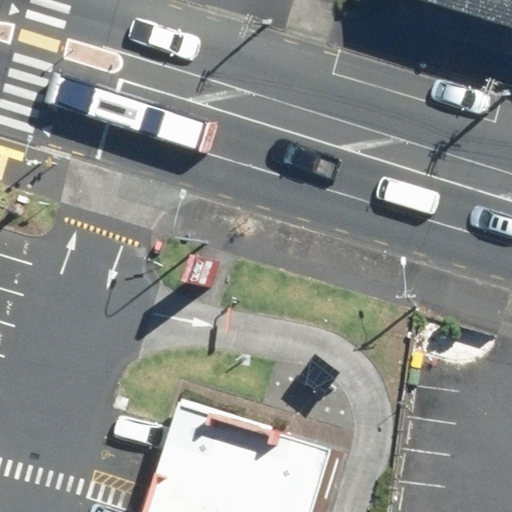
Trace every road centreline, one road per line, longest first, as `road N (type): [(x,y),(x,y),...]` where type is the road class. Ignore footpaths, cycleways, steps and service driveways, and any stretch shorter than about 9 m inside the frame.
road 1 (primary): [(162,77),(511,180)]
road 2 (primary): [(162,77),(30,81),(0,74)]
road 3 (primary): [(46,0),(162,77)]
